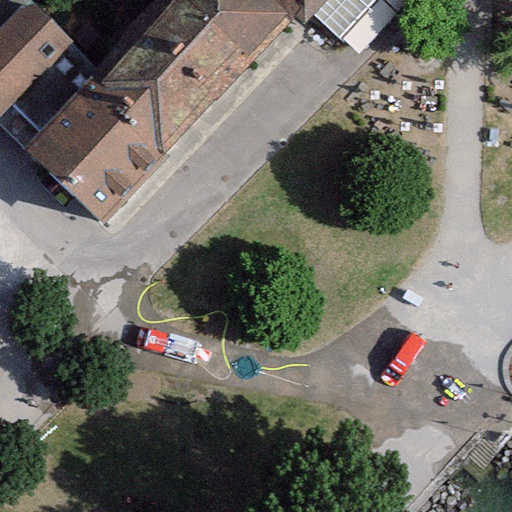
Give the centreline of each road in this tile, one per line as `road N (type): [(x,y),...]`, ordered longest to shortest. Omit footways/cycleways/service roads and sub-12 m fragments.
road 1 (track): [(0,402),(117,274)]
road 2 (residential): [(0,155),(117,274)]
